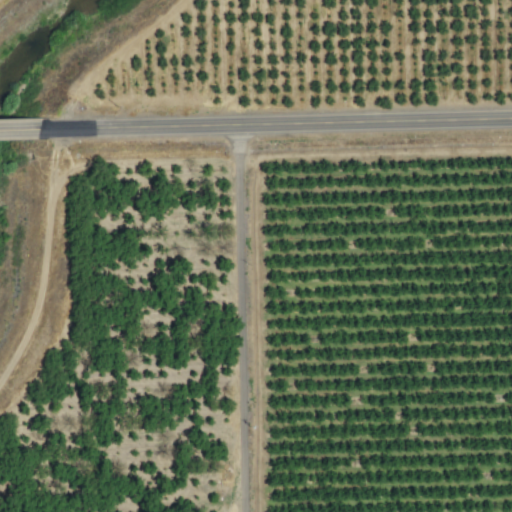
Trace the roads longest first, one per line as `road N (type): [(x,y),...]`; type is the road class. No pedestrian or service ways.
road 1 (tertiary): [(48,131),(511,121)]
road 2 (residential): [(228,129),(238,511)]
